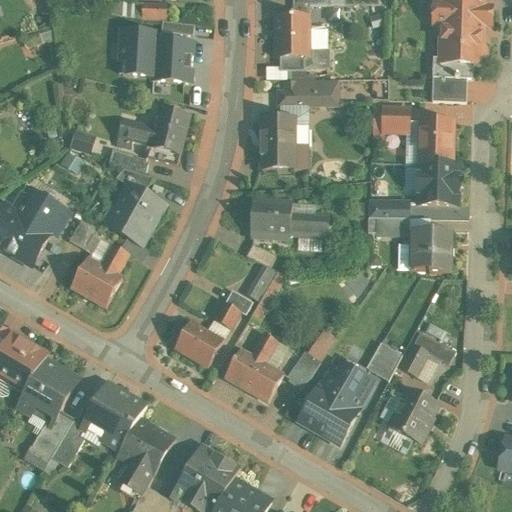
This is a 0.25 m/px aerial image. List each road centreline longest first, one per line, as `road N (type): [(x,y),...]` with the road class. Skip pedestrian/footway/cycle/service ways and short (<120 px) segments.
road 1 (residential): [(417,511),(462,428),(490,158),(511,85)]
road 2 (residential): [(122,359),(208,196),(229,101),(231,0)]
road 3 (residential): [(122,359),(409,511)]
road 4 (residential): [(0,290),(122,359)]
